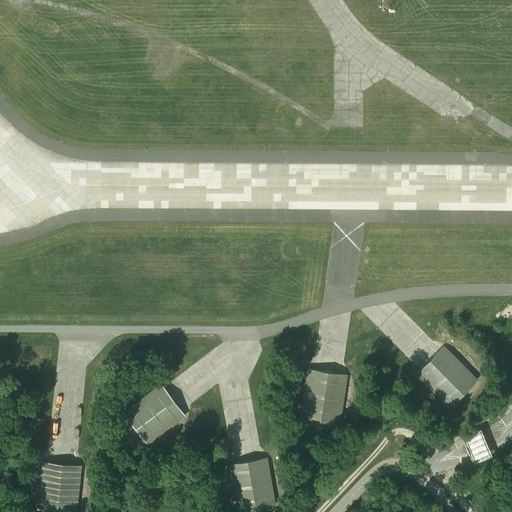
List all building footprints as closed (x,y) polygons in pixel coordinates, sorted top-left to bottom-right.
[(429,359),(415,373),(452,408),(478,381),(442,346),(429,359)] [(326,371),(307,369),(300,416),(339,421),(346,374),(326,371)] [(160,384),(123,412),(147,444),(184,416),(172,399),(160,384)] [(480,428),(462,436),(464,440),(470,457),(473,462),(491,455),(489,449),(482,433),(480,428)] [(248,461),(227,465),(235,510),(275,503),(267,458),(248,461)] [(62,464),(41,462),(36,509),(64,511),(76,511),(81,466),(62,464)]
